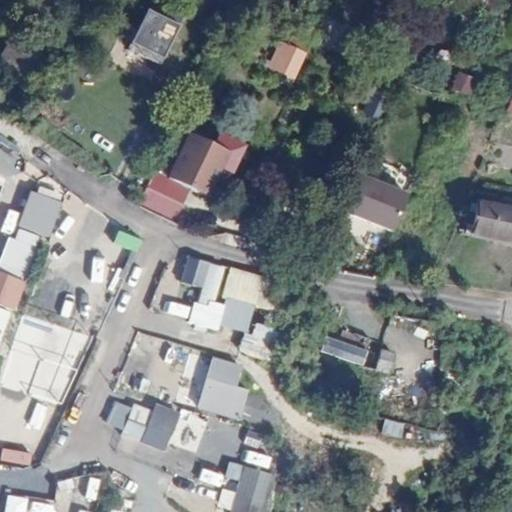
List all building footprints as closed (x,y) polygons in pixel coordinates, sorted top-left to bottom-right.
[(169,31),(134,14),(114,55),(150,72),(169,31)] [(324,21),(309,14),(298,38),(313,46),(324,21)] [(291,82),(304,55),(276,42),(263,69),(291,82)] [(469,92),(470,76),(453,76),(453,91),(469,92)] [(221,147),(186,130),(167,171),(203,187),(221,147)] [(17,156),(0,151),(0,175),(10,178),(17,156)] [(187,183),(155,168),(142,197),(173,212),(187,183)] [(392,191),(357,174),(337,215),(372,232),(392,191)] [(61,201),(24,188),(10,231),(47,243),(61,201)] [(511,209),(474,202),(469,231),(511,240),(511,209)] [(3,253),(27,261),(35,241),(10,233),(3,253)] [(0,268),(23,276),(27,261),(3,253),(0,260),(0,268)] [(261,279),(188,260),(181,284),(197,289),(188,322),(246,337),(261,279)] [(25,283),(0,274),(0,306),(15,311),(25,283)] [(160,303),(158,315),(183,319),(185,307),(160,303)] [(0,343),(11,315),(0,310),(0,343)] [(354,372),(362,355),(323,336),(315,353),(354,372)] [(80,379),(95,350),(70,338),(56,367),(80,379)] [(373,352),(368,374),(385,378),(390,356),(373,352)] [(240,368),(211,360),(197,410),(239,422),(248,390),(234,386),(240,368)] [(179,411),(142,398),(127,440),(164,453),(179,411)] [(166,457),(162,468),(185,478),(190,466),(166,457)] [(263,511),(273,477),(243,469),(229,511),(263,511)] [(0,511),(23,511),(26,501),(3,496),(0,509),(0,511)]
